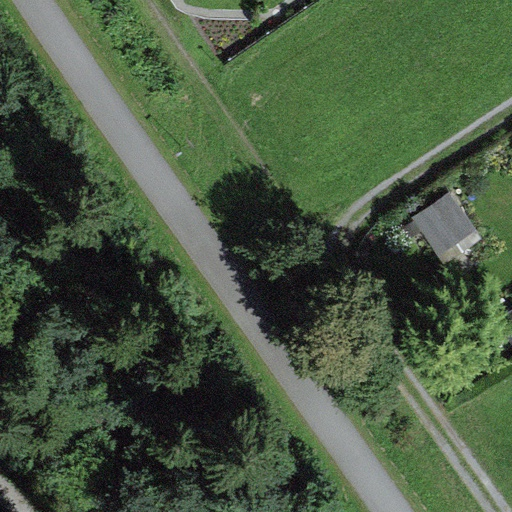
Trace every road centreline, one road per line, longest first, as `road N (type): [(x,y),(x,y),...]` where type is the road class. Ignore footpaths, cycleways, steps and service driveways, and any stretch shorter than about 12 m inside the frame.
road 1 (residential): [(505,511),(343,278),(340,259),(355,221),(511,118)]
road 2 (track): [(340,259),(322,249),(174,36)]
